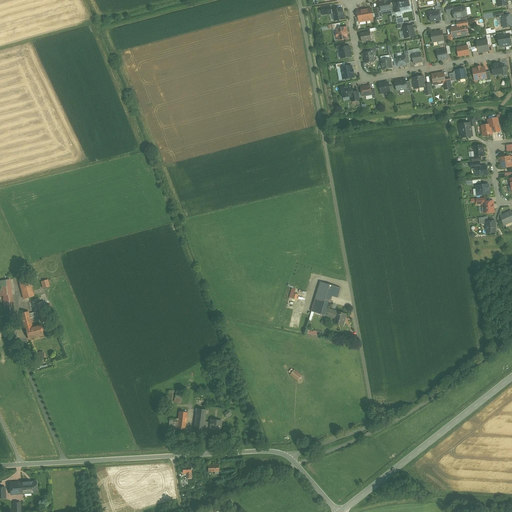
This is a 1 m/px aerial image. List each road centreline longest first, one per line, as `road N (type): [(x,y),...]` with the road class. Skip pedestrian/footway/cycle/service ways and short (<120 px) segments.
road 1 (track): [(290,459),(360,430),(372,417),(299,0)]
road 2 (tertiary): [(338,511),(276,452),(19,464)]
road 3 (residential): [(511,53),(367,78),(350,17),(360,0)]
road 4 (tertiary): [(511,377),(340,511)]
